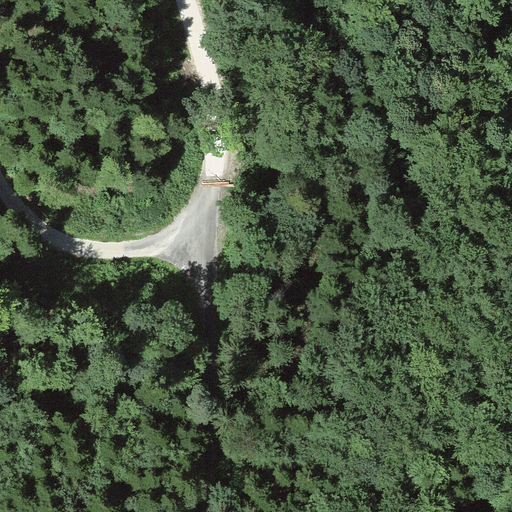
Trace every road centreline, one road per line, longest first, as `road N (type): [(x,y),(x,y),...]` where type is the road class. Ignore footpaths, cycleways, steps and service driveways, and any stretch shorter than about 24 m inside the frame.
road 1 (track): [(197,511),(209,408),(192,235)]
road 2 (track): [(192,235),(213,184),(218,143),(188,0)]
road 3 (track): [(0,189),(25,220),(61,243),(192,235)]
